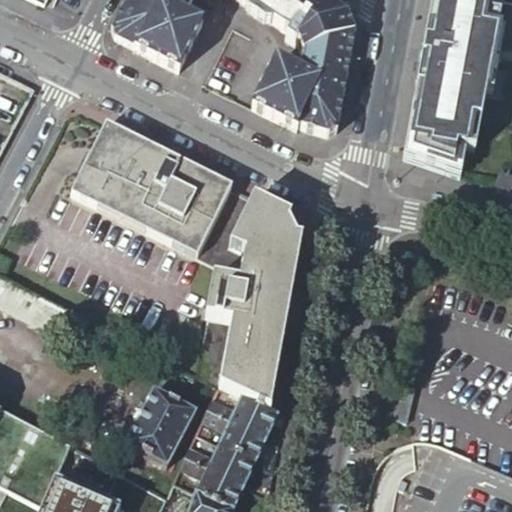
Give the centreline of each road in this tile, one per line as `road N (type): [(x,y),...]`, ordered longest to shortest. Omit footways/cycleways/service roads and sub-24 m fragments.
road 1 (residential): [(364,204),(73,61)]
road 2 (residential): [(364,204),(305,511)]
road 3 (residential): [(396,23),(364,204)]
road 4 (unclassified): [(0,201),(73,61)]
road 5 (residential): [(364,204),(511,242)]
